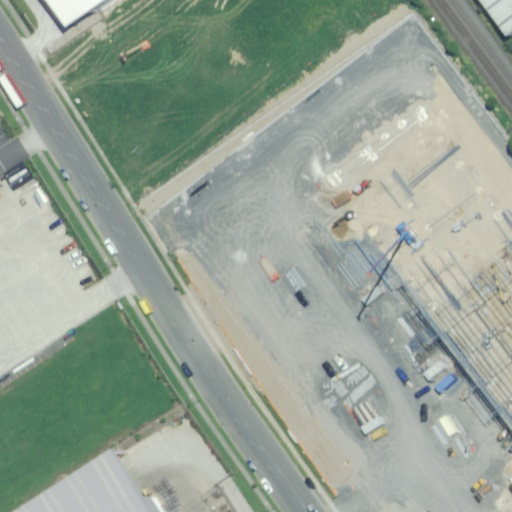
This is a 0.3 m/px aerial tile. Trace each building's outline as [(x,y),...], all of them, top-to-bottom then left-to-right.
[(91,0),(98,9),(111,0),(91,0)] [(511,0),(478,0),(510,41),(511,39),(511,0)] [(511,227),(418,105),(327,174),(349,204),(339,212),(363,243),(376,233),(430,304),(416,315),(441,348),(454,338),(490,385),(479,393),(500,420),(511,411),(511,410),(511,227)] [(22,511),(66,511),(156,454),(143,434),(22,511)] [(194,511),(156,454),(66,511),(194,511)]
